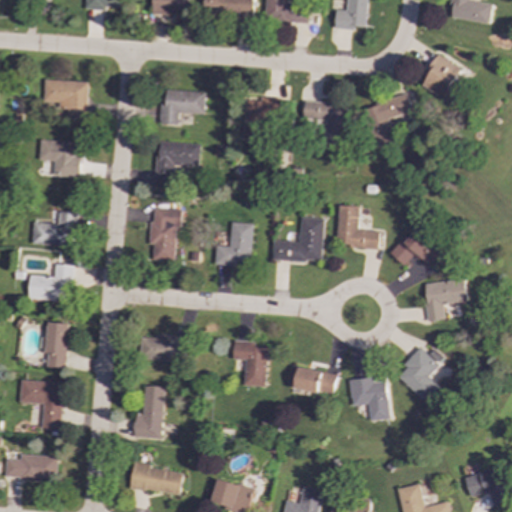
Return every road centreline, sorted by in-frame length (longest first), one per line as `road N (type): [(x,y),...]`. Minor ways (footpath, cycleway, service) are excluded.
road 1 (residential): [(89,511),(129,51)]
road 2 (residential): [(0,42),(360,69),(395,50),(407,0)]
road 3 (residential): [(108,296),(330,314)]
road 4 (residential): [(342,339),(360,344),(383,328),(375,294),(359,288),(336,298),(331,323),(342,339)]
